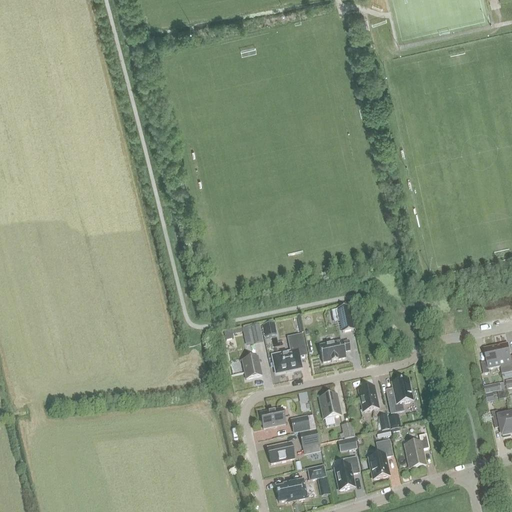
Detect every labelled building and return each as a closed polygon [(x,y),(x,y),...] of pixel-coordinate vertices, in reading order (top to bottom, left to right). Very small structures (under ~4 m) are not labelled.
[(348,308),(337,310),(342,334),(353,331),(348,308)] [(273,324),(263,326),(265,338),(275,336),(273,324)] [(249,329),(250,333),(253,344),(262,342),(259,327),(249,329)] [(231,332),(224,333),(225,341),(233,340),(231,332)] [(301,369),(298,358),(297,352),(305,351),(302,336),(288,339),(291,354),(273,358),(276,374),(286,372),(286,374),(292,373),(291,371),(301,369)] [(345,353),(350,352),(348,343),(342,344),(342,343),(319,348),(322,364),(331,363),(331,364),(337,363),(337,361),(346,359),(345,353)] [(496,348),(500,368),(511,365),(511,367),(511,357),(510,358),(508,345),(496,348)] [(500,368),(496,348),(484,350),(487,363),(481,364),(483,375),(489,374),(488,370),(500,368)] [(258,358),(242,362),(246,381),(262,377),(258,358)] [(408,381),(392,385),(395,398),(387,400),(391,416),(404,413),(402,405),(412,403),(408,381)] [(500,384),(483,387),(485,395),(501,392),(500,384)] [(374,389),(358,392),(363,414),(378,411),(374,389)] [(493,394),(485,396),(487,404),(494,403),(493,394)] [(324,421),(340,417),(336,397),(320,400),(324,421)] [(263,431),(285,426),(282,410),(260,415),(263,431)] [(511,435),(511,423),(510,416),(499,418),(497,412),(491,413),(495,430),(494,427),(500,425),(503,440),(511,438),(510,436),(511,435)] [(386,417),(378,419),(381,432),(389,431),(386,417)] [(392,428),(400,426),(397,417),(389,420),(392,428)] [(310,431),(307,418),(291,421),(294,435),(310,431)] [(354,438),(351,424),(341,427),(344,440),(354,438)] [(319,445),(316,431),(299,435),(302,449),(310,447),(319,445)] [(389,431),(381,433),(382,439),(391,437),(389,431)] [(409,470),(425,467),(422,452),(429,450),(426,436),(419,438),(420,444),(404,447),(409,470)] [(338,443),(340,454),(357,450),(355,439),(338,443)] [(376,445),(379,458),(369,460),(373,481),(389,478),(385,459),(392,458),(389,442),(376,445)] [(267,449),(271,466),(294,461),(290,444),(267,449)] [(319,445),(310,447),(312,455),(321,453),(319,445)] [(339,492),(354,489),(352,476),(359,474),(356,459),(343,461),(345,469),(335,471),(339,492)] [(310,482),(325,479),(323,468),(307,471),(310,482)] [(307,500),(303,481),(283,485),(284,487),(275,489),(279,504),(287,502),(287,504),(307,500)]
